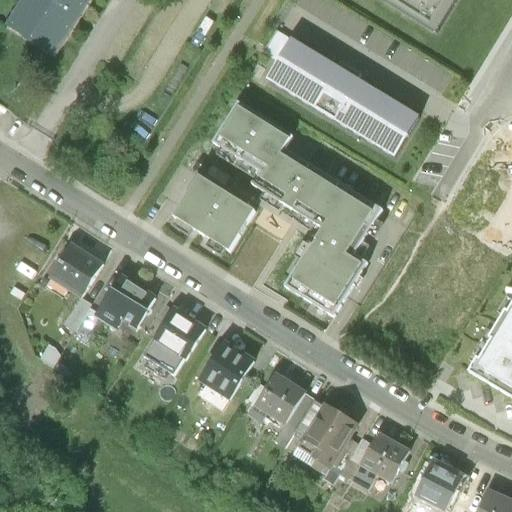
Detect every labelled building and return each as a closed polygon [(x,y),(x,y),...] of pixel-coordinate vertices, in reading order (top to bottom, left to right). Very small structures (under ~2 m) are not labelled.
[(19,0),(2,28),(55,60),(81,19),(92,0),(19,0)] [(380,0),(437,35),(458,0),(380,0)] [(338,70),(277,33),(263,56),(278,65),(268,83),(396,160),(420,120),(359,83),(362,77),(341,65),(338,70)] [(293,139),(239,105),(213,145),(261,175),(253,187),(323,231),(313,247),(312,246),(285,289),(334,319),(368,265),(355,257),(383,212),(285,151),(293,139)] [(255,214),(200,179),(175,220),(230,254),(255,214)] [(103,267),(72,247),(50,281),(81,301),(103,267)] [(156,298),(123,277),(99,316),(95,322),(114,334),(120,324),(133,333),(156,298)] [(75,331),(88,309),(77,302),(63,324),(75,331)] [(476,359),(468,373),(511,399),(511,305),(507,313),(505,311),(489,338),(491,340),(479,360),(476,359)] [(95,322),(99,316),(88,309),(75,331),(85,337),(95,322)] [(204,332),(172,312),(153,343),(184,363),(204,332)] [(254,363),(223,343),(197,384),(228,404),(254,363)] [(59,356),(47,348),(38,361),(51,369),(59,356)] [(305,396),(274,376),(252,411),(284,431),(305,396)] [(299,443),(322,407),(305,396),(284,431),(275,444),(292,455),(299,443)] [(358,429),(322,407),(299,443),(314,453),(309,460),(330,473),(333,468),(350,441),(358,429)] [(377,435),(371,446),(359,467),(357,469),(389,488),(409,453),(377,435)] [(358,446),(350,441),(333,468),(341,473),(349,461),(358,446)] [(362,441),(358,446),(349,461),(359,467),(371,446),(362,441)] [(417,496),(446,510),(461,479),(432,465),(417,496)] [(511,511),(511,503),(485,492),(477,511),(511,511)]
